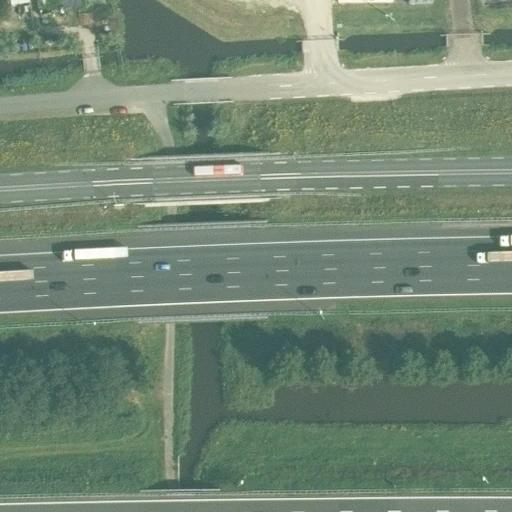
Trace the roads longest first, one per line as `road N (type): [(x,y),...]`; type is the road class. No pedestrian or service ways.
road 1 (unclassified): [(0,106),(511,74)]
road 2 (motorway): [(511,266),(0,286)]
road 3 (secondary): [(511,175),(0,192)]
road 4 (track): [(170,511),(170,213),(167,152),(150,94)]
